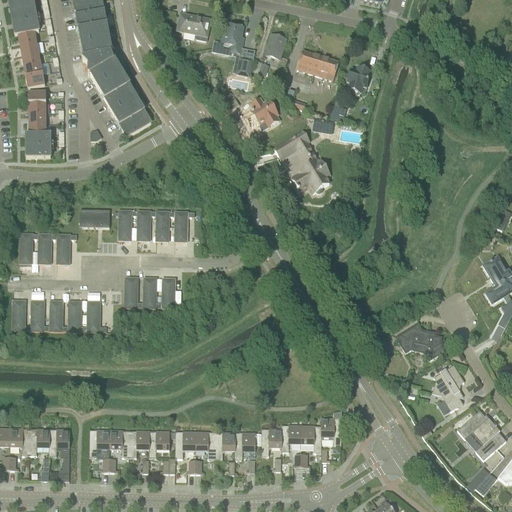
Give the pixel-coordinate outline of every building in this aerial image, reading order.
[(10,17),(34,12),(32,1),(8,6),(10,17)] [(99,10),(102,10),(100,1),(73,6),(83,62),(82,64),(88,70),(87,79),(90,79),(126,140),(150,126),(146,118),(143,120),(138,110),(140,109),(131,94),(129,95),(123,85),(125,84),(121,76),(119,77),(112,64),(110,58),(107,44),(109,44),(107,35),(104,36),(102,24),(105,24),(103,15),(100,16),(99,10)] [(12,28),(36,24),(34,12),(10,17),(12,28)] [(206,44),(210,22),(180,16),(176,34),(196,38),(195,42),(206,44)] [(14,39),(17,39),(34,36),(38,35),(36,24),(12,28),(14,39)] [(241,40),(243,30),(226,26),(224,37),(221,36),(220,45),(219,47),(224,48),(223,50),(229,51),(228,55),(241,57),(244,41),(241,40)] [(19,49),(36,46),(34,36),(17,39),(19,49)] [(279,63),(285,42),(271,38),(264,59),(279,63)] [(213,44),(211,55),(218,57),(219,47),(220,45),(213,44)] [(21,60),(38,56),(36,46),(19,49),(21,60)] [(338,65),(320,60),(302,54),(296,73),(332,84),(338,65)] [(23,70),(40,67),(38,56),(21,60),(23,70)] [(249,80),(252,64),(239,61),(235,77),(249,80)] [(265,80),(268,68),(255,64),(252,75),(259,77),(258,78),(265,80)] [(25,80),(42,77),(40,67),(23,70),(25,80)] [(356,75),(350,73),(346,86),(349,86),(347,93),(350,98),(355,100),(360,97),(362,90),(366,91),(369,79),(368,79),(369,75),(357,71),(356,75)] [(44,89),(44,88),(42,77),(25,80),(25,81),(27,92),(44,89)] [(207,92),(205,93),(210,102),(219,100),(220,100),(214,90),(208,93),(207,92)] [(338,93),(328,124),(333,125),(341,126),(345,113),(340,112),(345,96),(338,93)] [(45,107),(45,96),(45,95),(28,95),(28,107),(45,107)] [(317,107),(319,97),(312,95),(310,105),(317,107)] [(269,103),(262,107),(259,102),(252,106),(255,111),(250,114),(253,119),(251,120),(254,125),(256,124),(258,127),(263,124),(267,130),(279,123),(277,119),(278,118),(269,103)] [(290,108),(289,110),(302,115),(305,108),(291,103),(290,108)] [(28,116),(45,116),(45,107),(28,107),(28,116)] [(28,127),(45,127),(45,116),(28,116),(28,127)] [(331,138),(333,125),(328,124),(313,122),(311,135),(331,138)] [(28,139),(45,138),(45,127),(28,127),(28,139)] [(99,138),(99,137),(96,133),(96,134),(90,135),(90,140),(90,144),(93,144),(96,144),(98,143),(101,141),(99,138)] [(292,141),(298,150),(306,145),(308,144),(302,135),(292,141)] [(25,150),(50,150),(50,138),(45,138),(28,139),(25,139),(25,150)] [(300,177),(291,182),(292,183),(297,191),(296,191),(297,193),(298,193),(300,196),(308,190),(312,197),(315,195),(316,196),(317,196),(318,196),(320,196),(322,194),(322,193),(322,192),(321,191),(329,186),(325,180),(329,178),(320,163),(318,165),(313,156),(306,145),(298,150),(295,152),(298,158),(305,171),(299,175),(300,177)] [(26,162),(50,161),(50,150),(25,150),(26,162)] [(79,230),(101,231),(109,231),(109,214),(79,213),(79,230)] [(118,214),(118,238),(118,244),(130,244),(131,219),(137,219),(137,214),(118,214)] [(149,220),(156,220),(156,215),(137,214),(137,219),(136,244),(149,244),(149,220)] [(156,215),(156,220),(155,244),(167,245),(168,220),(174,220),(174,215),(156,215)] [(174,215),(174,220),(174,245),(186,245),(187,220),(194,221),(194,216),(174,215)] [(496,219),(490,231),(500,236),(506,224),(497,219),(496,219)] [(32,242),(38,242),(38,238),(19,237),(19,267),(31,267),(32,242)] [(50,243),(57,243),(57,238),(38,238),(38,242),(37,267),(50,267),(50,243)] [(57,238),(57,243),(56,268),(68,268),(69,243),(76,243),(76,238),(57,238)] [(491,307),(511,294),(511,281),(498,259),(482,268),(495,290),(485,296),(491,307)] [(124,311),(143,311),(143,306),(136,306),(137,282),(125,281),(124,311)] [(143,282),(143,306),(143,311),(161,312),(161,307),(155,307),(156,282),(143,282)] [(161,305),(161,307),(161,312),(181,312),(181,307),(174,307),(174,282),(162,282),(162,299),(161,305)] [(511,303),(501,310),(509,324),(511,316),(511,303)] [(12,334),(30,334),(30,329),(24,329),(24,304),(12,304),(12,334)] [(31,305),(30,329),(30,334),(49,335),(49,329),(43,329),(43,305),(31,305)] [(50,305),(49,329),(49,335),(68,335),(68,330),(61,330),(62,305),(50,305)] [(68,305),(68,330),(68,335),(86,335),(86,330),(80,330),(81,305),(68,305)] [(87,306),(86,330),(86,335),(106,336),(106,331),(99,331),(99,306),(87,306)] [(430,335),(421,333),(417,327),(395,341),(405,358),(411,353),(422,356),(427,364),(444,354),(439,347),(441,341),(430,338),(430,335)] [(373,360),(383,354),(377,343),(366,349),(373,360)] [(456,390),(464,385),(453,368),(446,373),(445,371),(439,375),(440,376),(433,381),(435,384),(431,398),(440,400),(447,410),(463,400),(456,390)] [(320,422),(320,430),(321,440),(321,446),(333,446),(333,449),(340,449),(341,414),(333,416),(333,422),(320,422)] [(472,420),(456,434),(464,443),(472,436),(482,449),(474,455),(482,464),(498,451),(505,444),(498,435),(499,434),(495,429),(496,429),(494,427),(493,427),(488,421),(486,422),(479,414),(472,420)] [(280,456),(281,429),(281,433),(261,432),(261,441),(261,446),(260,459),(268,460),(268,450),(280,451),(280,456)] [(300,447),(301,429),(281,429),(280,456),(288,456),(288,447),(300,447)] [(321,440),(320,430),(301,429),(300,447),(313,447),(313,456),(320,456),(320,453),(321,453),(321,440)] [(0,449),(9,450),(9,432),(0,431),(0,449)] [(29,459),(29,432),(9,432),(9,450),(21,450),(21,459),(29,459)] [(29,432),(29,459),(36,459),(36,455),(48,456),(48,460),(49,460),(49,433),(29,432)] [(69,451),(69,433),(49,433),(49,460),(56,460),(56,451),(69,451)] [(109,452),(109,434),(89,433),(89,460),(96,461),(97,451),(109,452)] [(128,461),(129,434),(109,434),(109,452),(121,452),(121,461),(128,461)] [(148,462),(149,435),(129,434),(128,461),(136,461),(136,452),(148,452),(148,462)] [(175,435),(169,435),(149,435),(148,462),(156,462),(156,453),(169,453),(169,442),(175,442),(175,435)] [(195,453),(195,435),(175,435),(175,442),(175,462),(182,462),(182,453),(195,453)] [(214,463),(215,436),(195,435),(195,453),(207,454),(207,463),(214,463)] [(234,463),(234,436),(215,436),(214,463),(222,463),(222,454),(234,454),(234,463)] [(254,455),(255,437),(234,436),(234,463),(242,463),(242,454),(254,455)] [(511,462),(497,481),(505,487),(511,486),(511,462)] [(474,492),(488,476),(482,471),(464,491),(470,496),(474,492)] [(483,499),(496,482),(488,476),(474,492),(483,499)]
